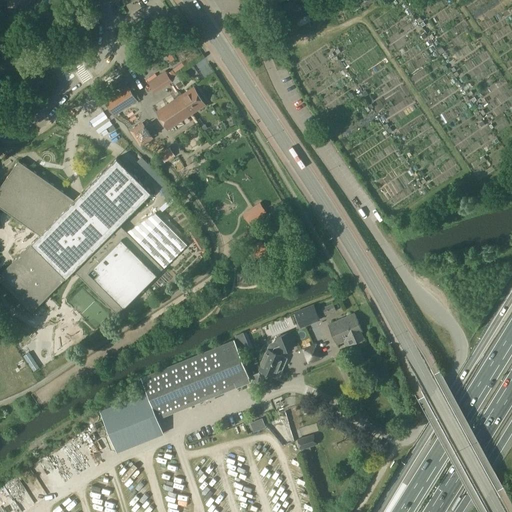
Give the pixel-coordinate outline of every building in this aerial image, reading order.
[(296,21),(309,14),(306,8),(293,15),(296,21)] [(167,73),(171,78),(176,75),(175,74),(184,67),(182,64),(167,73)] [(184,70),(176,75),(171,79),(175,85),(176,84),(179,89),(185,85),(181,81),(188,76),(184,70)] [(154,90),(171,79),(165,71),(149,82),(154,90)] [(113,115),(115,113),(137,99),(128,87),(105,102),(113,115)] [(193,87),(180,96),(156,111),(169,129),(205,105),(193,87)] [(143,123),(131,131),(141,146),(153,138),(143,123)] [(169,148),(160,154),(165,161),(173,156),(169,148)] [(152,192),(117,157),(75,199),(19,160),(0,187),(0,207),(40,235),(0,274),(0,279),(32,312),(74,270),(118,314),(187,244),(156,213),(127,231),(120,224),(152,192)] [(253,225),(270,213),(264,205),(248,216),(253,225)] [(189,232),(200,249),(206,246),(195,228),(189,232)] [(260,235),(252,241),(258,250),(266,245),(260,235)] [(333,303),(323,307),(325,314),(336,310),(333,303)] [(295,312),(301,327),(320,319),(314,304),(295,312)] [(367,344),(363,333),(355,313),(328,324),(337,344),(344,341),(346,346),(356,342),(359,348),(367,344)] [(266,378),(268,373),(275,375),(279,377),(288,358),(283,356),(281,355),(282,352),(293,348),(287,333),(276,337),(277,340),(270,343),(258,369),(260,370),(259,372),(252,375),(255,383),(266,378)] [(164,433),(158,418),(251,380),(234,339),(141,377),(147,392),(100,410),(117,452),(164,433)] [(301,449),(317,445),(314,434),(297,439),(301,449)]
